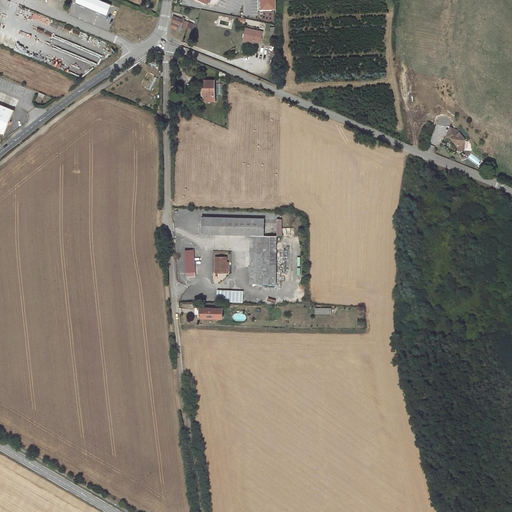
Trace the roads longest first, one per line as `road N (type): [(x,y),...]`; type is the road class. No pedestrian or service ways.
road 1 (unclassified): [(200,511),(168,228),(163,46)]
road 2 (unclassified): [(511,191),(163,46)]
road 3 (tertiary): [(0,153),(155,38)]
road 4 (secondary): [(112,511),(0,447)]
